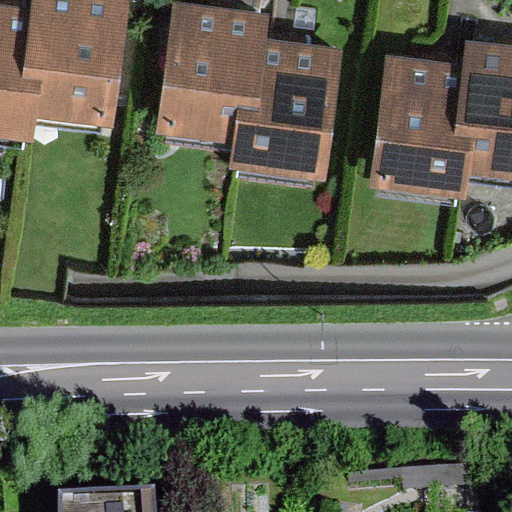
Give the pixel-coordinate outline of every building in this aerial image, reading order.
[(45,95),(59,5),(22,0),(0,0),(0,131),(39,137),(45,95)] [(138,0),(59,0),(59,5),(45,95),(125,105),(138,0)] [(275,30),(271,3),(246,0),(198,0),(179,133),(259,144),(275,30)] [(361,44),(275,30),(259,144),(255,165),(341,178),(361,44)] [(511,39),(487,37),(483,61),(472,169),(511,173),(511,39)] [(483,61),(405,53),(392,181),(470,189),(472,169),(483,61)] [(157,511),(157,487),(59,489),(59,511),(157,511)]
